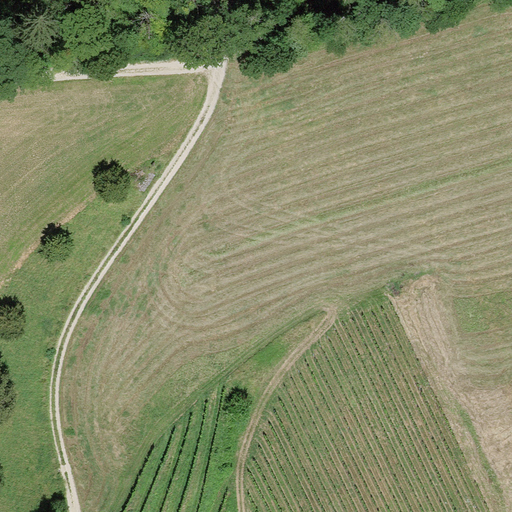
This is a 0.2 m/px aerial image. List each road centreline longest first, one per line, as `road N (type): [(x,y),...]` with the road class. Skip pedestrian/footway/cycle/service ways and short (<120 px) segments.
road 1 (track): [(220,64),(194,128),(67,319),(48,379),(69,511)]
road 2 (track): [(0,78),(220,64)]
